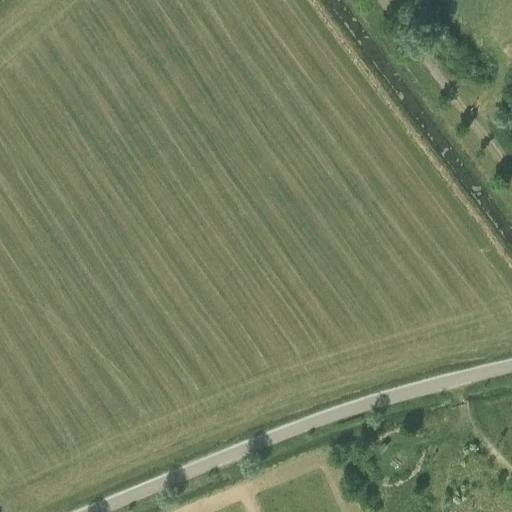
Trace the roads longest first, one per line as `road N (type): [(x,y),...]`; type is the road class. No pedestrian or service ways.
road 1 (unclassified): [(84,511),(349,409),(511,367)]
road 2 (track): [(380,0),(511,175)]
